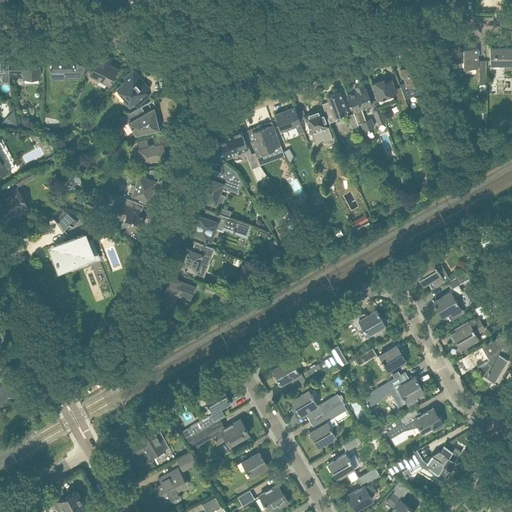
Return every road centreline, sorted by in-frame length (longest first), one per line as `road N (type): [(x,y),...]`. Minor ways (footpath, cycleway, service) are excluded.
road 1 (residential): [(501,430),(452,387),(394,281),(383,276),(238,356)]
road 2 (residential): [(419,23),(426,41),(420,46),(205,122)]
road 3 (unclassified): [(89,447),(0,280)]
road 4 (residential): [(238,356),(330,511)]
road 5 (residential): [(241,23),(419,23)]
road 6 (residential): [(89,447),(238,356)]
road 7 (residential): [(153,267),(205,122)]
road 8 (residential): [(205,122),(125,24)]
road 9 (residential): [(0,24),(125,24)]
